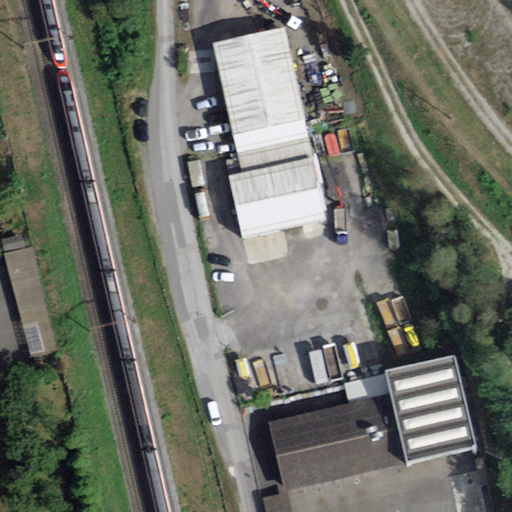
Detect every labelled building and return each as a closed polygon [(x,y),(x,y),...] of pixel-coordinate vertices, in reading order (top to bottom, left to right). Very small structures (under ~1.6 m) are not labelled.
[(313,159),(286,29),(213,44),(241,175),(313,159)] [(242,240),(327,222),(313,159),(241,175),(228,177),(242,240)] [(31,362),(59,355),(32,248),(4,255),(31,362)] [(286,493),(478,447),(455,356),(386,372),(387,376),(344,384),(349,404),(269,423),(286,493)] [(266,511),(290,511),(286,493),(264,499),(266,511)]
